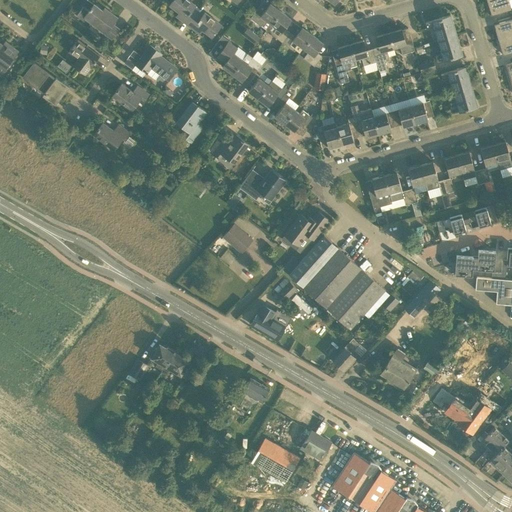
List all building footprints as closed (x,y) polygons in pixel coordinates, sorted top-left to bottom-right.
[(102,10),(88,0),(87,0),(93,4),(88,10),(83,6),(78,13),(80,15),(78,17),(84,21),(85,19),(112,39),(120,29),(113,24),(118,18),(104,8),(102,10)] [(188,25),(198,12),(193,8),(195,5),(188,0),(173,0),(170,5),(179,12),(176,16),(188,25)] [(486,0),(491,15),(511,9),(508,0),(486,0)] [(271,24),(280,11),(270,3),(263,12),(258,7),(250,18),(261,26),(261,25),(267,29),(271,24)] [(280,11),(271,24),(276,28),(272,34),(282,42),(290,32),(285,27),(291,19),(280,11)] [(202,15),(198,12),(188,25),(199,33),(202,29),(212,37),(221,25),(205,12),(202,15)] [(436,30),(453,25),(450,15),(426,22),(427,28),(434,26),(436,30)] [(511,19),(494,25),(499,40),(511,35),(511,19)] [(438,39),(456,34),(453,25),(436,30),(438,39)] [(303,47),(312,35),(302,27),(295,36),(290,32),(282,42),(293,50),(298,43),(303,47)] [(255,44),(260,38),(247,28),(242,34),(255,44)] [(413,46),(410,34),(408,28),(407,28),(410,38),(404,39),(401,29),(389,33),(393,48),(393,47),(400,46),(402,54),(415,50),(414,47),(413,46)] [(416,32),(410,33),(414,45),(419,44),(420,44),(416,32)] [(379,71),(387,68),(384,59),(389,58),(387,50),(393,48),(389,33),(376,36),(379,47),(373,49),(376,61),(379,71)] [(441,49),(459,44),(456,34),(438,39),(441,49)] [(316,52),(323,43),(312,35),(303,47),(303,48),(308,52),(304,58),(314,66),(322,56),(316,52)] [(503,55),(511,52),(511,35),(499,40),(503,55)] [(232,74),(242,60),(233,52),(237,47),(232,43),(233,41),(227,37),(223,42),(226,45),(215,59),(223,65),(222,66),(232,74)] [(87,38),(84,41),(94,49),(97,45),(87,38)] [(91,68),(100,56),(78,39),(69,51),(78,58),(73,66),(85,75),(90,67),(91,68)] [(361,57),(364,65),(376,61),(373,49),(366,51),(363,40),(350,44),(355,59),(361,57)] [(2,46),(0,44),(0,74),(18,51),(12,46),(10,48),(4,43),(2,46)] [(341,83),(349,81),(346,70),(351,69),(348,61),(355,59),(350,44),(338,48),(341,58),(334,60),(341,83)] [(437,61),(462,54),(459,44),(441,49),(442,53),(435,55),(437,61)] [(41,45),(40,54),(47,54),(48,46),(41,45)] [(177,68),(160,55),(161,53),(150,45),(136,64),(147,73),(151,67),(168,80),(177,68)] [(259,67),(262,64),(256,60),(247,53),(242,60),(232,74),(242,81),(243,79),(248,82),(259,67)] [(421,72),(436,68),(433,60),(419,64),(421,72)] [(55,78),(34,63),(23,77),(44,93),(42,95),(56,105),(56,104),(65,92),(65,93),(69,87),(56,77),(55,78)] [(258,98),(269,85),(272,80),(262,73),(264,71),(259,67),(262,64),(259,67),(248,82),(253,86),(248,91),(258,98)] [(451,81),(468,76),(465,66),(441,73),(443,80),(450,78),(451,81)] [(408,68),(401,69),(403,76),(410,74),(408,68)] [(454,91),(471,86),(468,76),(451,81),(454,91)] [(297,78),(294,82),(300,86),(303,82),(297,78)] [(283,85),(281,88),(272,80),(269,85),(258,98),(268,106),(273,99),(278,102),(288,89),(283,85)] [(133,91),(122,83),(112,95),(132,110),(141,98),(144,101),(149,94),(137,85),(133,91)] [(275,116),(284,123),(295,110),(285,102),(293,93),(290,90),(294,84),(293,84),(288,89),(278,102),(282,106),(275,116)] [(165,85),(161,90),(166,94),(167,94),(170,89),(165,85)] [(339,86),(331,89),(334,97),(341,95),(339,86)] [(456,101),(474,96),(471,86),(454,91),(456,101)] [(433,115),(429,100),(428,96),(424,97),(425,101),(410,106),(415,123),(428,119),(426,115),(432,113),(433,115)] [(452,113),(477,106),(474,96),(456,101),(458,104),(450,106),(452,113)] [(194,110),(189,107),(193,102),(192,101),(178,120),(186,127),(181,134),(191,142),(202,127),(197,123),(206,112),(197,105),(194,110)] [(415,123),(410,106),(392,111),(396,126),(395,124),(401,122),(403,126),(415,123)] [(32,107),(26,114),(36,122),(42,114),(32,107)] [(396,126),(392,111),(391,107),(385,108),(386,113),(373,116),(378,133),(391,130),(390,125),(395,124),(396,126)] [(355,121),(359,136),(359,134),(364,132),(366,137),(378,133),(373,116),(371,108),(360,111),(352,113),(355,121)] [(180,109),(175,115),(179,118),(184,112),(180,109)] [(307,113),(302,109),(299,113),(295,110),(284,123),(294,131),(296,129),(300,132),(300,133),(303,135),(308,128),(305,126),(312,117),(307,114),(307,113)] [(359,136),(355,121),(337,127),(335,122),(341,144),(354,140),(353,136),(358,134),(359,136)] [(113,130),(102,122),(97,129),(98,130),(94,135),(114,150),(123,138),(125,140),(130,133),(118,124),(113,130)] [(341,144),(335,122),(318,127),(317,132),(322,147),(321,145),(327,143),(329,147),(341,144)] [(234,163),(249,144),(236,135),(228,145),(222,141),(221,142),(218,140),(210,150),(220,157),(223,154),(234,163)] [(510,158),(505,141),(493,144),(498,161),(500,169),(511,166),(511,167),(511,160),(510,158)] [(485,165),(498,161),(493,144),(480,148),(485,165)] [(478,184),(484,183),(480,169),(475,171),(474,168),(469,151),(457,154),(461,172),(465,186),(477,183),(478,184)] [(449,175),(461,172),(457,154),(444,158),(449,175)] [(448,193),(444,179),(438,181),(437,179),(438,178),(433,161),(420,165),(425,182),(429,197),(441,193),(441,195),(445,208),(451,206),(449,198),(448,193)] [(251,172),(253,169),(255,166),(255,165),(241,184),(242,184),(248,189),(245,192),(256,200),(260,193),(270,200),(272,198),(284,182),(289,186),(290,185),(270,171),(265,178),(261,183),(256,179),(257,177),(251,172)] [(412,186),(425,182),(420,165),(408,168),(412,186)] [(484,183),(490,181),(487,167),(480,169),(484,183)] [(402,191),(401,189),(397,171),(384,175),(391,201),(403,198),(405,205),(412,203),(408,189),(402,191)] [(375,213),(382,211),(380,206),(392,203),(391,201),(384,175),(371,179),(372,181),(366,183),(371,200),(375,213)] [(444,179),(448,193),(453,191),(454,191),(450,178),(444,179)] [(412,203),(418,201),(414,188),(408,189),(412,203)] [(234,194),(226,204),(236,211),(239,207),(235,204),(240,198),(237,196),(234,194)] [(494,221),(500,220),(496,204),(490,206),(494,221)] [(420,205),(413,207),(415,214),(422,212),(420,205)] [(490,223),(486,207),(474,210),(479,226),(490,223)] [(314,239),(329,219),(318,211),(311,221),(300,214),(285,234),(282,238),(296,250),(308,235),(314,239)] [(466,230),(464,224),(463,220),(461,214),(449,217),(454,233),(466,230)] [(242,253),(254,239),(235,223),(223,236),(242,253)] [(350,328),(385,289),(324,234),(324,235),(289,274),(326,306),(326,307),(350,328)] [(421,237),(414,239),(416,245),(423,243),(421,237)] [(456,255),(455,274),(472,276),(473,268),(477,268),(477,269),(494,270),(495,251),(478,250),(478,257),(478,258),(473,257),(456,255)] [(414,268),(408,275),(417,283),(423,276),(414,268)] [(511,279),(476,276),(475,289),(497,291),(496,303),(511,304),(511,279)] [(284,301),(297,288),(290,281),(282,288),(277,293),(276,294),(284,301)] [(278,284),(273,289),(277,293),(282,288),(278,284)] [(415,312),(430,296),(422,288),(407,304),(415,312)] [(389,312),(399,301),(391,293),(381,304),(389,312)] [(275,312),(263,304),(259,310),(251,324),(277,340),(285,325),(272,317),(275,312)] [(352,337),(333,359),(344,369),(355,357),(358,353),(354,349),(359,343),(352,337)] [(167,347),(159,343),(151,355),(159,360),(156,365),(163,369),(162,371),(163,370),(165,365),(166,366),(175,350),(174,350),(167,346),(167,347)] [(181,375),(189,360),(174,351),(175,350),(166,366),(165,365),(163,370),(162,371),(167,374),(170,369),(181,375)] [(402,390),(414,372),(417,368),(401,357),(401,358),(393,354),(381,373),(396,382),(395,385),(402,390)] [(140,379),(148,365),(138,358),(129,373),(140,379)] [(428,361),(423,368),(432,375),(437,369),(428,361)] [(506,374),(511,367),(511,363),(509,361),(502,370),(506,374)] [(453,416),(467,425),(469,426),(468,428),(473,431),(482,417),(485,418),(496,401),(459,376),(448,393),(441,389),(432,402),(453,416)] [(236,402),(240,404),(252,411),(259,399),(262,401),(270,388),(251,377),(243,391),(236,402)] [(224,416),(232,405),(226,401),(218,411),(224,416)] [(511,452),(504,445),(509,440),(494,426),(480,441),(494,455),(489,460),(511,481),(511,452)] [(322,460),(332,442),(311,430),(304,443),(295,438),(289,449),(298,454),(301,448),(322,460)] [(369,462),(354,452),(332,485),(373,511),(427,511),(417,505),(418,504),(406,496),(405,497),(391,488),(396,479),(381,470),(382,468),(369,461),(369,462)] [(301,478),(297,486),(304,489),(308,481),(301,478)]
